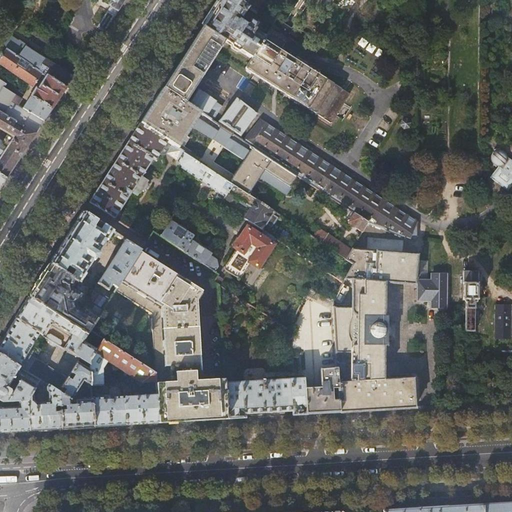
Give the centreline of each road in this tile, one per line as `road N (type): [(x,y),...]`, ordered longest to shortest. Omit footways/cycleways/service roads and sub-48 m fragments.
road 1 (secondary): [(511,451),(34,478)]
road 2 (primary): [(0,263),(164,0)]
